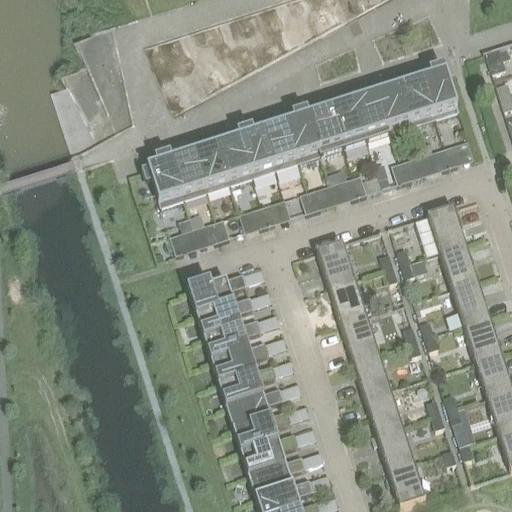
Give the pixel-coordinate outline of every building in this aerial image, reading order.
[(482,60),(511,50),(511,49),(482,59),(482,60)] [(501,66),(507,64),(504,53),(497,55),(498,56),(501,66)] [(484,60),(490,80),(504,75),(501,66),(498,56),(484,60)] [(444,79),(421,86),(434,127),(457,119),(444,79)] [(434,127),(421,86),(398,93),(411,134),(434,127)] [(495,93),(499,105),(510,101),(506,90),(495,93)] [(398,93),(375,101),(388,142),(411,134),(398,93)] [(388,142),(375,101),(352,108),(365,149),(388,142)] [(499,105),(503,117),(511,114),(511,106),(510,101),(499,105)] [(352,108),(329,116),(343,156),(365,149),(352,108)] [(329,116),(306,123),(320,164),(343,156),(329,116)] [(306,123),(292,128),(283,130),(297,171),(320,164),(306,123)] [(283,130),(260,138),(274,178),(297,171),(283,130)] [(251,186),(274,178),(260,138),(237,145),(251,186)] [(237,145),(214,153),(228,193),(251,186),(237,145)] [(214,153),(201,157),(192,160),(205,201),(228,193),(214,153)] [(449,174),(456,172),(450,153),(443,155),(449,174)] [(443,155),(435,158),(441,177),(449,174),(443,155)] [(192,160),(169,167),(182,208),(205,201),(192,160)] [(146,175),(150,189),(157,210),(159,215),(182,208),(169,167),(146,175)] [(403,189),(411,186),(405,167),(397,170),(403,189)] [(397,170),(390,172),(396,191),(403,189),(397,170)] [(358,204),(365,201),(359,182),(352,185),(358,204)] [(352,185),(344,187),(350,206),(358,204),(352,185)] [(312,218),(320,216),(313,197),(306,199),(312,218)] [(306,199),(298,202),(304,221),(312,218),(306,199)] [(266,233),(274,230),(268,211),(260,214),(266,233)] [(260,214),(253,216),(259,235),(266,233),(260,214)] [(452,214),(426,223),(438,259),(464,251),(452,214)] [(221,248),(228,245),(222,226),(215,229),(221,248)] [(215,229),(207,231),(213,250),(221,248),(215,229)] [(176,241),(168,244),(174,263),(183,260),(176,241)] [(353,287),(341,250),(315,258),(327,295),(353,287)] [(464,251),(438,259),(450,296),(476,288),(464,251)] [(399,272),(409,269),(405,256),(395,259),(399,272)] [(378,265),(382,278),(392,275),(387,262),(378,265)] [(409,269),(399,272),(404,285),(413,283),(409,269)] [(396,288),(392,275),(382,278),(387,291),(396,288)] [(187,299),(194,322),(232,310),(228,299),(245,293),(241,282),(210,292),(208,288),(186,295),(187,299)] [(339,332),(365,323),(353,287),(327,295),(339,332)] [(476,288),(450,296),(462,333),(487,324),(476,288)] [(194,322),(202,345),(239,333),(236,321),(252,316),(248,304),(232,310),(194,322)] [(376,360),(365,323),(339,332),(351,368),(376,360)] [(487,324),(462,333),(473,369),(499,361),(487,324)] [(202,345),(209,368),(247,355),(243,344),(259,339),(256,327),(239,333),(202,345)] [(432,342),(428,329),(419,332),(423,345),(432,342)] [(402,338),(406,351),(415,348),(411,335),(402,338)] [(432,342),(423,345),(427,358),(437,355),(432,342)] [(419,361),(415,348),(406,351),(410,364),(419,361)] [(209,368),(216,391),(254,378),(250,367),(267,362),(263,350),(247,355),(209,368)] [(362,405),(388,397),(376,360),(351,368),(362,405)] [(499,361),(473,369),(485,406),(511,398),(499,361)] [(437,372),(433,373),(435,382),(444,379),(443,374),(437,372)] [(216,391),(224,413),(261,401),(258,390),(274,384),(270,373),(254,378),(216,391)] [(224,413),(231,436),(269,424),(265,413),(282,407),(278,396),(261,401),(224,413)] [(400,433),(388,397),(362,405),(374,442),(400,433)] [(511,400),(511,398),(485,406),(497,443),(511,437),(511,400)] [(446,418),(456,415),(452,402),(442,405),(446,418)] [(425,410),(429,424),(439,421),(434,407),(425,410)] [(456,415),(446,418),(451,431),(460,428),(456,417),(456,415)] [(460,428),(451,431),(458,454),(473,449),(462,415),(456,417),(460,428)] [(285,419),(269,424),(231,436),(238,459),(276,447),(273,436),(289,430),(285,419)] [(434,437),(443,434),(439,421),(429,424),(434,437)] [(374,442),(386,478),(412,470),(400,433),(374,442)] [(511,437),(497,443),(509,479),(511,478),(511,437)] [(246,482),(284,470),(280,458),(296,453),(293,441),(276,447),(238,459),(246,482)] [(462,468),(472,465),(468,452),(458,455),(462,468)] [(445,473),(455,470),(450,457),(441,460),(445,473)] [(253,505),(291,492),(287,481),(304,476),(300,464),(284,470),(246,482),(253,505)] [(407,511),(424,507),(412,470),(386,478),(396,511),(407,511)] [(255,511),(297,511),(295,504),(311,499),(307,487),(291,492),(253,505),(255,511)]
